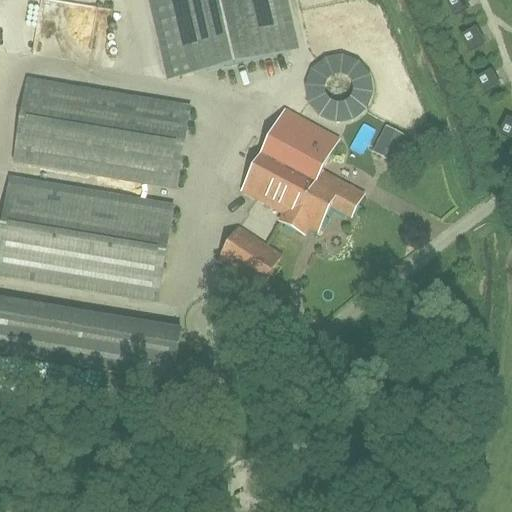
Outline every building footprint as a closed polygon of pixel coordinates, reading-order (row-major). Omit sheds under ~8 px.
[(260,0),(149,0),(163,55),(169,81),(292,52),(288,33),(269,38),(260,0)] [(470,0),(448,0),(456,14),(473,5),(470,0)] [(65,7),(64,21),(79,21),(79,26),(93,26),(93,24),(108,24),(108,7),(65,7)] [(478,24),(462,32),(470,47),(486,38),(478,24)] [(373,72),(315,51),(294,107),(353,128),(373,72)] [(495,68),(478,77),(486,91),(503,83),(495,68)] [(27,84),(14,165),(175,192),(189,111),(27,84)] [(286,111),(242,192),(284,215),(279,223),(303,236),(308,229),(317,234),(331,208),(351,219),(364,196),(322,174),(340,141),(286,111)] [(511,116),(510,116),(502,132),(511,137),(511,116)] [(387,125),(374,152),(394,161),(407,135),(387,125)] [(10,181),(0,242),(0,277),(157,304),(173,208),(10,181)] [(283,257),(239,228),(217,263),(260,292),(283,257)]
